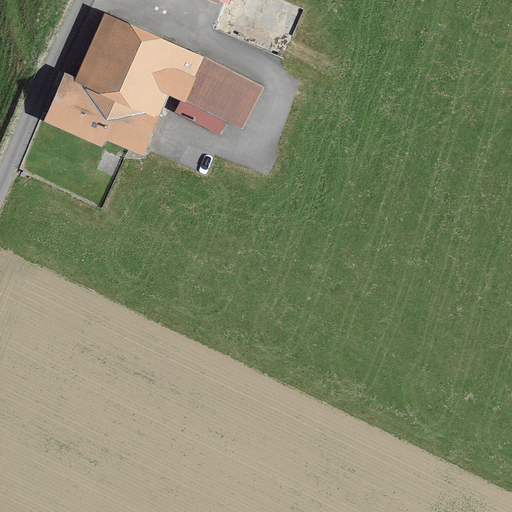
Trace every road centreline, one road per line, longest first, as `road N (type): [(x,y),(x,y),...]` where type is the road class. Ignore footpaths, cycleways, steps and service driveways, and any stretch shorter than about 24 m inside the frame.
road 1 (unknown): [(148,0),(233,41),(267,83),(266,120),(249,139),(228,146),(199,140)]
road 2 (unclassified): [(82,0),(0,183)]
